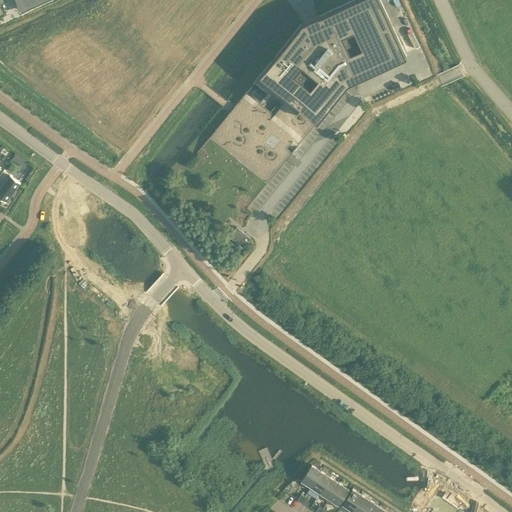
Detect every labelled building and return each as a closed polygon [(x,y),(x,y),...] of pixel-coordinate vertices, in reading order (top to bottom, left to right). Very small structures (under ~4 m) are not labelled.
[(20,0),(26,11),(48,0),(20,0)] [(302,24),(254,82),(255,82),(267,92),(271,95),(283,105),(312,128),(343,89),(348,83),(353,81),(406,56),(380,0),(352,0),(317,16),(310,20),(304,23),(302,24)] [(17,152),(13,158),(24,166),(29,160),(17,152)] [(4,170),(0,174),(0,184),(2,186),(0,187),(0,195),(6,200),(20,182),(4,170)] [(244,233),(237,227),(228,237),(242,248),(251,238),(244,233)] [(70,257),(56,273),(65,280),(79,265),(70,257)] [(79,265),(65,280),(73,287),(86,272),(79,265)] [(86,272),(73,287),(81,294),(94,279),(86,272)] [(94,279),(81,294),(89,301),(102,286),(94,279)] [(102,286),(89,301),(97,309),(111,293),(103,286),(102,286)] [(111,293),(97,309),(105,316),(108,313),(111,316),(119,307),(116,304),(119,300),(111,293)] [(59,329),(52,338),(68,351),(75,342),(59,329)] [(52,338),(47,344),(62,357),(63,358),(68,351),(52,338)] [(46,344),(40,350),(56,363),(62,357),(47,344),(46,344)] [(40,350),(35,357),(51,370),(56,363),(40,350)] [(35,357),(30,363),(46,376),(51,370),(35,357)] [(30,363),(23,372),(39,385),(46,376),(30,363)] [(18,379),(12,388),(30,399),(36,389),(18,379)] [(12,388),(8,395),(26,406),(30,399),(12,388)] [(8,395),(3,403),(21,413),(26,406),(8,395)] [(79,416),(70,426),(85,440),(81,444),(86,449),(96,458),(107,467),(117,476),(127,486),(138,496),(164,467),(153,457),(140,471),(130,462),(120,452),(110,443),(100,434),(95,429),(103,420),(113,410),(98,396),(89,406),(79,416)] [(3,403),(0,408),(0,410),(17,420),(21,413),(3,403)] [(0,410),(0,420),(14,428),(18,421),(17,420),(0,410)] [(0,420),(0,433),(8,438),(14,428),(0,420)] [(311,487),(321,471),(311,464),(301,481),(311,487)] [(330,476),(321,471),(311,487),(320,493),(330,476)] [(51,473),(38,495),(66,511),(104,511),(108,507),(51,473)] [(326,501),(327,501),(339,482),(330,476),(320,493),(328,498),(326,501)] [(339,482),(327,501),(336,508),(349,489),(339,482)] [(347,511),(350,511),(362,494),(352,488),(340,507),(347,511)] [(363,511),(371,500),(362,494),(350,511),(351,511),(352,511),(354,511),(363,511)] [(376,511),(380,506),(371,500),(363,511),(376,511)]
